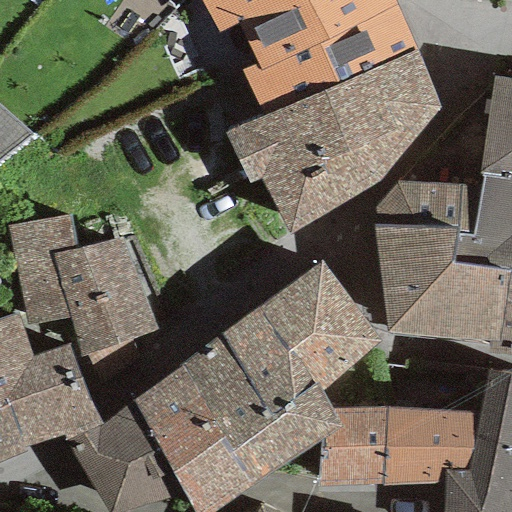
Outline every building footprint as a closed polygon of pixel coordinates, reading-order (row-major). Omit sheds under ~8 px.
[(415,43),(394,0),(203,0),(217,27),(237,18),(254,57),(239,61),(262,110),(415,43)] [(441,100),(415,43),(262,110),(224,128),(250,177),(259,171),(289,227),(377,176),(441,100)] [(511,74),(490,72),(476,165),(483,166),(511,170),(511,74)] [(0,157),(33,117),(0,90),(0,157)] [(372,200),(373,216),(456,217),(451,253),(507,259),(506,269),(511,269),(511,170),(483,166),(479,182),(395,175),(372,200)] [(69,209),(6,226),(20,305),(15,307),(31,350),(68,337),(73,335),(52,251),(76,245),(69,209)] [(456,217),(373,216),(386,325),(487,329),(496,330),(506,269),(507,259),(451,253),(456,217)] [(76,245),(52,251),(73,335),(68,337),(75,356),(155,326),(119,233),(76,245)] [(317,253),(255,300),(310,370),(327,357),(336,368),(380,334),(317,253)] [(487,329),(485,362),(511,365),(511,269),(506,269),(496,330),(487,329)] [(310,370),(255,300),(184,356),(249,477),(322,430),(340,418),(336,409),(330,401),(310,370)] [(15,307),(0,311),(0,399),(0,400),(8,397),(26,444),(98,413),(75,356),(68,337),(31,350),(15,307)] [(201,511),(249,477),(184,356),(129,395),(181,483),(197,511),(201,511)] [(511,511),(511,365),(485,362),(476,406),(468,462),(444,464),(444,477),(442,511),(511,511)] [(129,511),(181,483),(129,395),(71,438),(110,511),(129,511)] [(0,400),(0,399),(0,454),(26,444),(8,397),(0,400)] [(381,478),(383,401),(330,401),(336,409),(340,418),(322,430),(323,440),(318,441),(316,481),(381,478)] [(476,406),(383,401),(381,478),(444,477),(444,464),(468,462),(476,406)] [(287,511),(257,497),(248,511),(287,511)]
